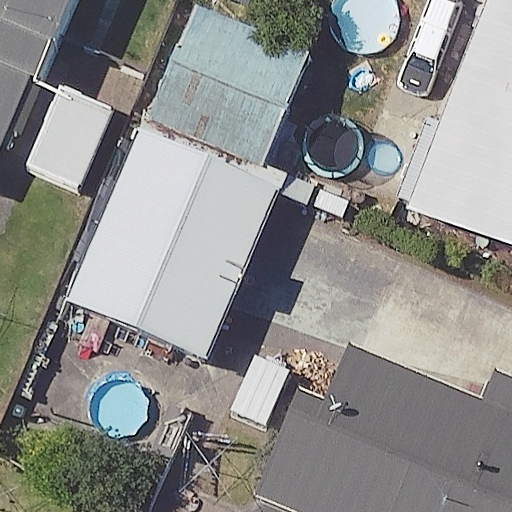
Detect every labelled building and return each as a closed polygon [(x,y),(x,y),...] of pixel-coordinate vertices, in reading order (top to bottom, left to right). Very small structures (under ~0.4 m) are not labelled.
[(0,0),(0,184),(53,54),(68,60),(92,0),(0,0)] [(511,0),(507,0),(418,224),(511,262),(511,0)] [(156,138),(274,188),(320,78),(202,28),(156,138)] [(120,118),(62,97),(31,183),(89,204),(120,118)] [(274,188),(156,138),(80,320),(214,376),(289,195),(274,188)] [(501,425),(366,371),(343,429),(315,418),(277,511),(511,511),(511,396),(511,397),(501,425)]
